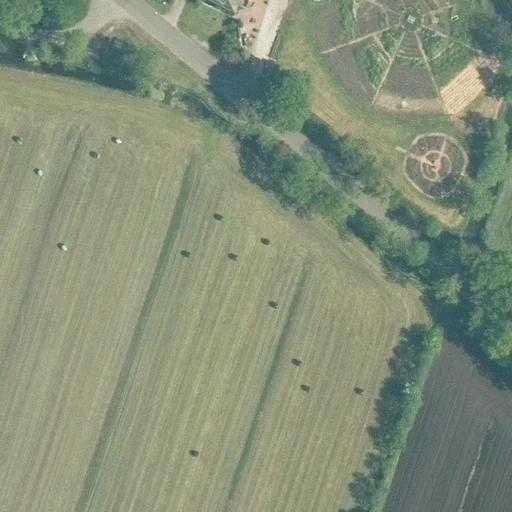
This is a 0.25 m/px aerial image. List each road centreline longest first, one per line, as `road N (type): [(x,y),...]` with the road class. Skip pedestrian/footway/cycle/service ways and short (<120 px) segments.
road 1 (tertiary): [(511,330),(122,0)]
road 2 (unclassified): [(112,0),(77,39),(42,44),(0,36)]
